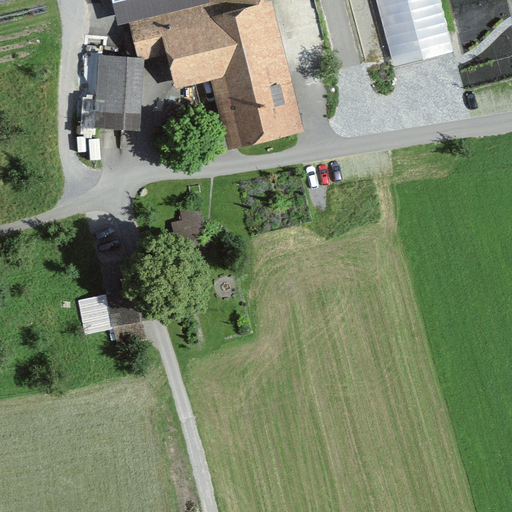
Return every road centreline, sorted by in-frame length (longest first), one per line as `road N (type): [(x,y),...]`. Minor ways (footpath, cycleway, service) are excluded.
road 1 (unclassified): [(511,112),(145,172),(115,194),(0,227)]
road 2 (track): [(115,194),(211,511)]
